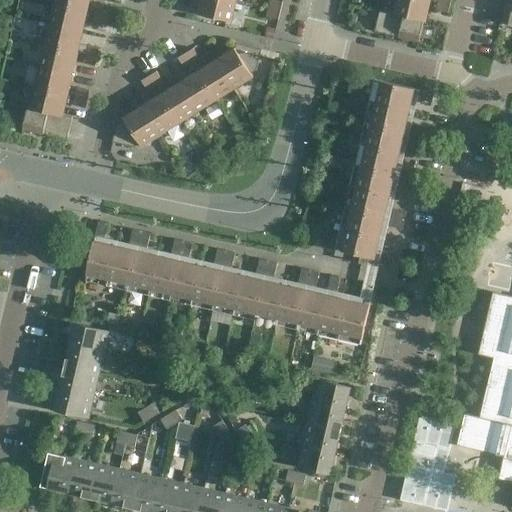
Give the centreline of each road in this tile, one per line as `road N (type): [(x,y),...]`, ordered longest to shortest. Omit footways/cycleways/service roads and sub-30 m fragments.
road 1 (residential): [(368,511),(468,96),(454,75)]
road 2 (residential): [(315,45),(279,180),(265,203),(240,213),(93,184)]
road 3 (residential): [(93,184),(124,48),(151,24),(152,0)]
road 4 (residential): [(13,318),(46,171)]
road 5 (residential): [(454,75),(315,45)]
